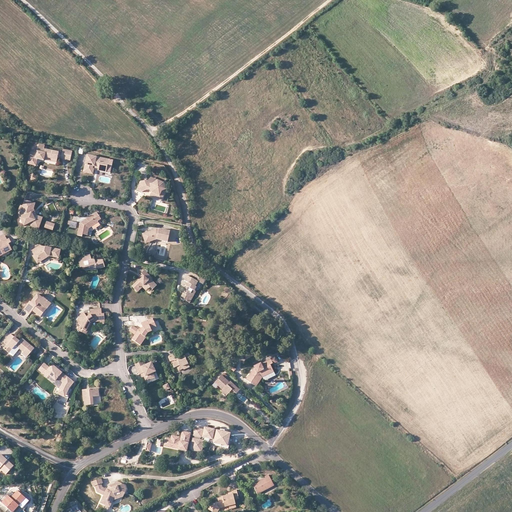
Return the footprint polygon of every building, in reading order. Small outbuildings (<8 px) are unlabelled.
[(57,158),(58,152),(43,149),(38,147),(37,153),(31,152),(30,151),(29,159),(32,160),(32,161),(36,162),(37,159),(43,160),(43,159),(44,157),(57,159),(57,158)] [(63,149),(62,152),(61,159),(70,160),(72,151),(63,149)] [(86,155),(83,169),(91,171),(91,169),(92,166),(97,167),(105,169),(108,159),(86,155)] [(151,183),(148,180),(140,181),(137,190),(143,192),(144,191),(145,191),(147,190),(148,190),(149,190),(150,191),(151,191),(151,192),(159,196),(162,191),(166,189),(164,183),(157,180),(154,183),(151,183)] [(159,196),(151,192),(150,196),(161,201),(167,190),(166,189),(162,191),(159,196)] [(39,230),(41,222),(34,220),(30,212),(29,210),(31,204),(24,201),(21,212),(19,213),(22,217),(20,218),(25,227),(30,224),(32,227),(39,230)] [(34,220),(41,222),(42,219),(37,217),(33,210),(35,205),(31,204),(29,210),(30,212),(34,220)] [(101,221),(96,213),(80,223),(77,236),(81,237),(81,235),(87,236),(88,230),(98,224),(97,223),(101,221)] [(159,229),(159,230),(158,232),(157,232),(156,230),(145,233),(147,240),(152,238),(153,241),(156,240),(167,242),(170,231),(159,229)] [(145,243),(153,241),(152,238),(147,240),(145,233),(143,234),(145,243)] [(0,256),(13,250),(9,244),(12,243),(10,239),(7,240),(1,244),(1,245),(0,246),(0,256)] [(31,251),(33,255),(35,259),(39,260),(46,256),(48,257),(58,259),(60,250),(45,247),(45,248),(39,247),(31,251)] [(35,259),(33,255),(31,256),(36,264),(48,257),(46,256),(39,260),(35,259)] [(82,264),(79,265),(81,270),(87,272),(91,271),(91,272),(105,268),(103,258),(92,261),(90,256),(80,259),(82,264)] [(144,285),(149,291),(152,288),(154,290),(158,287),(151,280),(152,279),(145,271),(141,275),(142,276),(144,278),(139,282),(138,282),(132,288),(136,293),(144,285)] [(203,285),(205,280),(198,277),(195,275),(193,279),(197,282),(203,285)] [(192,290),(193,291),(195,287),(197,282),(193,279),(187,276),(184,281),(188,283),(180,298),(186,302),(192,290)] [(148,292),(149,291),(144,285),(136,293),(138,294),(144,288),(148,292)] [(193,291),(192,290),(186,302),(189,303),(195,292),(193,291)] [(29,315),(32,311),(34,310),(35,311),(34,313),(40,317),(43,313),(41,311),(44,308),(46,310),(51,304),(44,298),(42,298),(38,294),(31,302),(30,302),(23,310),(29,315)] [(76,324),(79,326),(81,326),(79,330),(84,333),(89,323),(88,322),(93,319),(93,320),(104,319),(104,313),(101,314),(101,309),(89,310),(89,312),(90,315),(87,317),(85,315),(84,313),(80,316),(76,324)] [(81,326),(79,326),(77,331),(85,335),(92,323),(100,322),(100,323),(106,322),(106,313),(104,313),(104,319),(93,320),(93,319),(88,322),(89,323),(84,333),(79,330),(81,326)] [(137,330),(138,329),(137,329),(132,326),(129,330),(134,335),(132,339),(139,345),(145,337),(144,337),(147,332),(152,330),(151,328),(156,326),(152,318),(140,323),(142,328),(139,332),(137,330)] [(16,339),(14,338),(11,335),(4,343),(6,345),(3,349),(9,354),(15,346),(19,349),(23,353),(30,345),(22,339),(19,342),(16,339)] [(34,349),(30,345),(23,353),(22,354),(27,357),(34,349)] [(15,346),(9,354),(13,357),(19,349),(15,346)] [(254,355),(251,350),(249,351),(248,349),(240,352),(244,360),(254,355)] [(181,366),(188,363),(186,359),(190,358),(188,353),(182,355),(181,354),(178,355),(176,352),(168,356),(167,357),(169,361),(172,361),(174,361),(175,363),(173,364),(172,364),(173,368),(176,367),(178,370),(182,368),(181,366)] [(269,360),(260,365),(257,366),(257,365),(252,367),(253,369),(252,369),(245,380),(255,387),(261,378),(265,376),(272,373),(269,365),(271,364),(269,360)] [(139,375),(142,373),(143,373),(145,376),(143,377),(145,382),(154,378),(152,373),(155,372),(151,363),(144,366),(142,362),(134,365),(139,375)] [(38,371),(43,375),(44,373),(48,376),(55,381),(57,379),(59,381),(64,376),(58,370),(55,369),(52,365),(49,368),(44,364),(38,371)] [(73,383),(64,376),(59,381),(62,383),(59,390),(66,394),(64,398),(67,399),(71,391),(68,389),(73,383)] [(224,397),(227,394),(231,391),(233,393),(235,395),(238,391),(229,382),(228,383),(220,376),(214,383),(222,391),(220,392),(224,397)] [(92,405),(93,405),(93,397),(99,397),(98,389),(89,390),(89,392),(87,392),(86,390),(82,390),(83,406),(92,405)] [(203,430),(196,428),(194,435),(195,436),(194,439),(194,438),(191,448),(197,449),(197,451),(202,452),(205,441),(201,440),(202,437),(203,430)] [(205,430),(203,430),(202,437),(215,440),(217,432),(215,431),(215,430),(206,428),(205,430)] [(187,451),(191,434),(183,432),(182,439),(180,439),(180,438),(173,436),(172,440),(170,447),(187,451)] [(1,454),(0,455),(0,468),(6,474),(13,466),(1,454)] [(265,478),(252,485),(258,495),(274,486),(268,475),(265,477),(265,478)] [(109,486),(107,490),(109,492),(111,489),(122,485),(118,483),(109,486)] [(102,488),(101,484),(94,486),(97,492),(104,496),(107,490),(102,488)] [(109,507),(112,501),(114,497),(118,499),(120,495),(124,494),(125,490),(124,487),(122,485),(111,489),(109,492),(107,490),(104,496),(100,503),(109,507)] [(229,506),(235,505),(234,501),(239,500),(236,490),(232,492),(232,493),(232,495),(227,496),(222,497),(222,498),(218,499),(218,502),(212,504),(208,509),(211,511),(217,511),(220,508),(229,506)] [(12,511),(21,503),(25,498),(17,491),(11,498),(8,495),(1,502),(12,511)]
